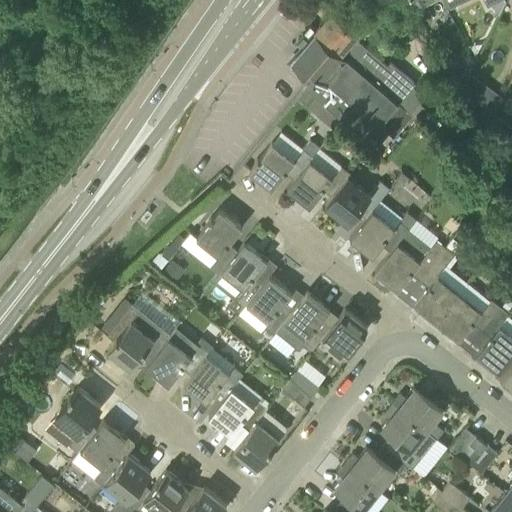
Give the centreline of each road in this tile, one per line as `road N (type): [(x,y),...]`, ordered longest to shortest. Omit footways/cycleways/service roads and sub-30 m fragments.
road 1 (secondary): [(93,202),(161,130),(259,0)]
road 2 (secondary): [(224,0),(93,202)]
road 3 (residential): [(394,333),(202,190)]
road 4 (residential): [(256,511),(394,333)]
road 5 (residential): [(245,511),(102,402)]
road 6 (secondary): [(0,322),(93,202)]
road 7 (residential): [(511,428),(394,333)]
